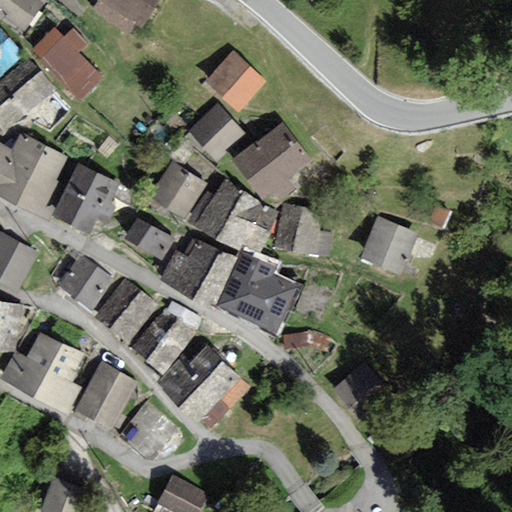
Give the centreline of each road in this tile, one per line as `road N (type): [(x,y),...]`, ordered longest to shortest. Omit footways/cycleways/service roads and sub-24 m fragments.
road 1 (residential): [(0,203),(272,356),(334,414),(368,460),(376,480),(361,511)]
road 2 (tertiary): [(511,97),(394,118),(353,97),(256,0)]
road 3 (residential): [(0,297),(74,317),(134,362),(207,450)]
road 4 (residential): [(207,450),(139,463),(0,385)]
road 5 (residential): [(313,511),(260,447),(207,450)]
